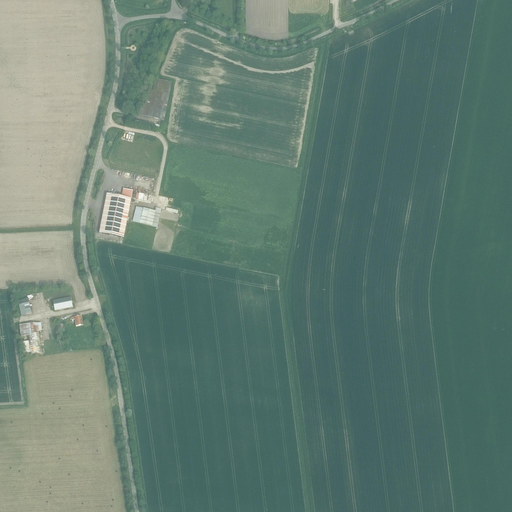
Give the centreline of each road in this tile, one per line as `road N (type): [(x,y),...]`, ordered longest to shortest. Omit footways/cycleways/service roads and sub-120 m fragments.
road 1 (unclassified): [(136,511),(82,225),(115,84),(116,21)]
road 2 (unclassified): [(174,15),(273,48),(393,0)]
